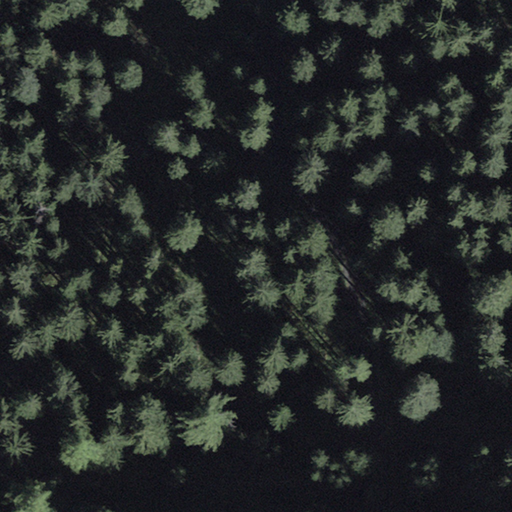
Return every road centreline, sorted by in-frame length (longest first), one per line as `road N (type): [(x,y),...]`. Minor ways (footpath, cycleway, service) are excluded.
road 1 (track): [(384,511),(371,362),(349,266),(290,180),(274,132),(286,0)]
road 2 (track): [(64,511),(64,432),(126,163),(176,0)]
